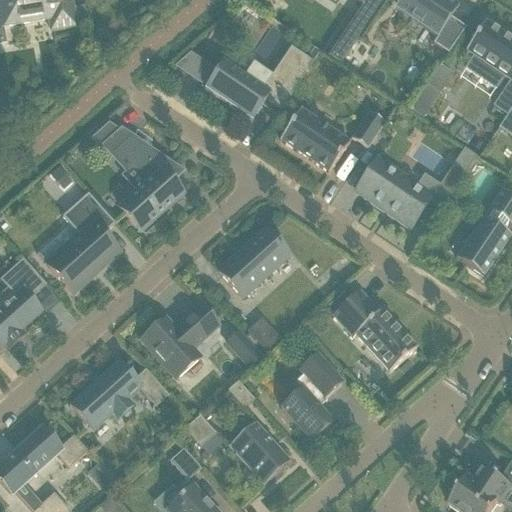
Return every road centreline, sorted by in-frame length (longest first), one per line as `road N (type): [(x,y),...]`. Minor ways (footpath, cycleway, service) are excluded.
road 1 (residential): [(260,179),(0,419)]
road 2 (residential): [(499,337),(260,179)]
road 3 (residential): [(307,511),(409,419),(463,394)]
road 4 (residential): [(260,179),(112,78)]
road 5 (residential): [(385,509),(463,394)]
